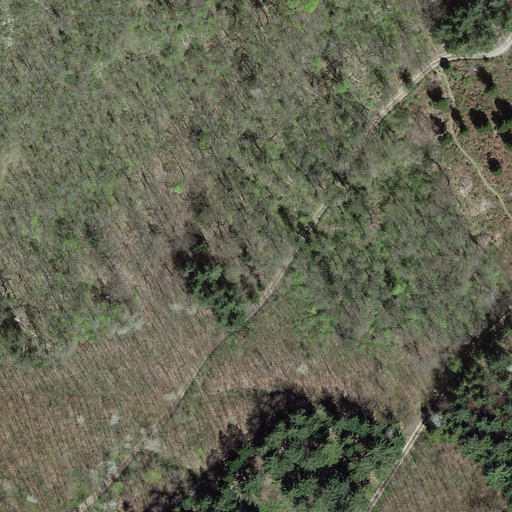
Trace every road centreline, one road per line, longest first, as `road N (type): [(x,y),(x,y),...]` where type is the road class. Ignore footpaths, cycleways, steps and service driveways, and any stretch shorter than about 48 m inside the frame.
road 1 (track): [(511,14),(375,139),(286,270),(189,373),(112,476),(63,511)]
road 2 (track): [(511,311),(468,346),(373,511)]
